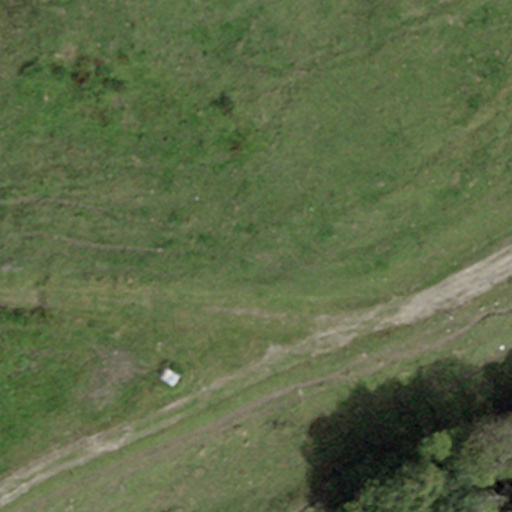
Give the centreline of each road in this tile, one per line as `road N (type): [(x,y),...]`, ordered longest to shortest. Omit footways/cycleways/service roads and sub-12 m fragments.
road 1 (track): [(511,257),(134,429),(42,462),(0,491)]
road 2 (track): [(366,326),(0,296)]
